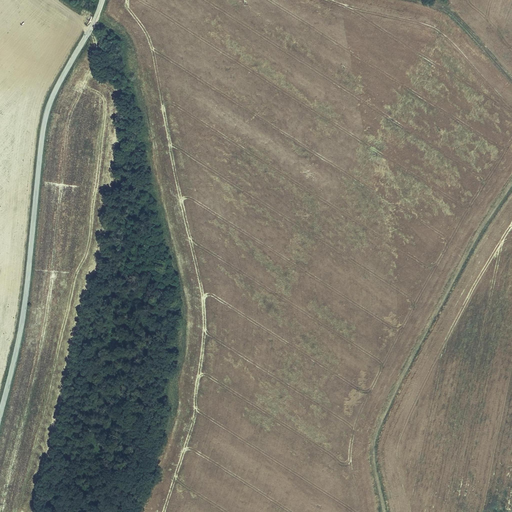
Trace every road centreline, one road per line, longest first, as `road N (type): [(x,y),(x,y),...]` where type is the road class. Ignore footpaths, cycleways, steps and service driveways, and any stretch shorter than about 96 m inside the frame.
road 1 (unclassified): [(0,413),(24,302),(48,108),(101,0)]
road 2 (track): [(381,511),(371,459),(379,425),(465,251),(511,177)]
